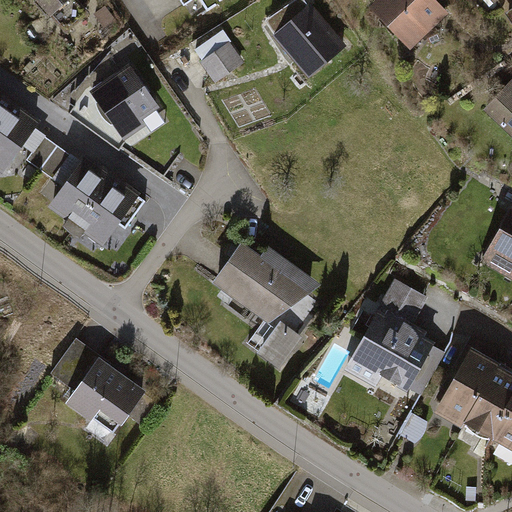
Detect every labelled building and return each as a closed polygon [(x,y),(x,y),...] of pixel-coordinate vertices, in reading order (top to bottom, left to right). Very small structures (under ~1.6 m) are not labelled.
[(26,0),(40,16),(58,0),(26,0)] [(444,12),(432,0),(368,0),(365,3),(406,48),(444,12)] [(307,1),(267,35),(286,58),(305,80),(346,46),(307,1)] [(223,30),(193,49),(215,84),(245,65),(223,30)] [(153,107),(126,61),(83,86),(117,144),(144,129),(137,117),(153,107)] [(511,66),(474,107),(511,142),(511,66)] [(0,106),(0,165),(32,121),(4,101),(0,106)] [(40,206),(70,227),(108,173),(80,153),(40,206)] [(70,227),(98,247),(136,193),(108,173),(70,227)] [(511,204),(510,203),(478,264),(511,281),(511,204)] [(233,242),(204,286),(258,321),(239,349),(275,373),(321,304),(308,295),(316,283),(262,248),(256,257),(233,242)] [(426,298),(389,278),(345,361),(382,380),(409,395),(439,339),(412,324),(426,298)] [(65,390),(91,354),(72,338),(43,375),(65,390)] [(490,364),(462,349),(428,413),(457,428),(490,364)] [(146,393),(91,354),(65,390),(57,402),(111,441),(146,393)] [(511,392),(511,374),(490,364),(457,428),(486,443),(511,392)] [(511,392),(486,443),(511,455),(511,392)] [(422,440),(429,420),(413,415),(406,435),(422,440)]
